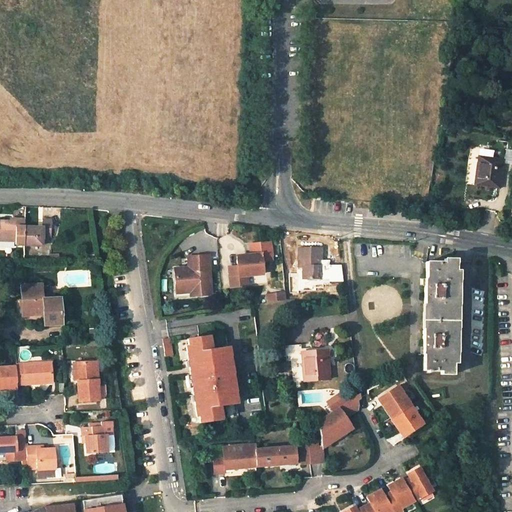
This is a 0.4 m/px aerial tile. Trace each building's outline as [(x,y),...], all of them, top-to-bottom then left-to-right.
[(503,159),(478,156),(474,184),(499,187),(503,159)] [(0,240),(14,241),(14,244),(23,245),(23,225),(24,218),(12,218),(12,221),(8,221),(0,220),(0,240)] [(50,236),(51,219),(41,219),(41,226),(23,225),(23,245),(40,246),(41,235),(50,236)] [(262,259),(271,258),(272,258),(271,244),(255,245),(255,255),(248,256),(238,257),(238,265),(239,275),(248,274),(263,273),(262,259)] [(255,255),(255,245),(247,245),(248,256),(255,255)] [(320,245),(298,245),(299,265),(302,265),(302,277),(329,277),(329,262),(320,262),(320,245)] [(208,293),(205,254),(188,256),(188,266),(173,268),(175,290),(187,289),(188,294),(208,293)] [(424,277),(423,303),(425,303),(424,328),(423,328),(422,354),(424,354),(423,370),(440,370),(453,371),(453,363),(456,269),(456,262),(443,261),(426,261),(425,277),(424,277)] [(239,275),(238,265),(229,265),(231,285),(248,283),(248,274),(239,275)] [(42,299),(41,284),(21,285),(22,299),(23,314),(43,312),(44,318),(44,324),(62,322),(60,298),(42,299)] [(280,299),(279,292),(267,294),(268,301),(280,299)] [(19,306),(20,319),(44,318),(43,312),(23,314),(22,299),(17,299),(17,306),(19,306)] [(209,322),(205,323),(211,358),(222,356),(225,374),(230,374),(227,354),(222,355),(220,348),(226,347),(224,333),(211,335),(209,322)] [(175,341),(179,365),(185,365),(184,361),(189,360),(189,362),(211,358),(205,323),(195,325),(197,337),(175,341)] [(171,355),(168,338),(161,339),(164,356),(171,355)] [(302,359),(302,351),(301,343),(285,344),(286,360),(302,359)] [(326,349),(302,351),(302,359),(304,380),(326,379),(329,378),(326,349)] [(185,365),(179,365),(182,382),(186,381),(185,376),(189,375),(189,380),(213,377),(225,374),(222,356),(211,358),(189,362),(190,364),(190,367),(185,368),(185,365)] [(101,398),(99,359),(79,360),(80,378),(81,399),(101,398)] [(28,384),(55,383),(54,362),(18,364),(18,365),(19,379),(27,379),(28,384)] [(18,365),(0,366),(0,386),(12,386),(12,388),(19,388),(19,384),(19,379),(18,365)] [(234,395),(230,374),(225,374),(213,377),(221,419),(237,416),(235,402),(230,403),(228,396),(234,395)] [(213,377),(189,380),(191,388),(187,388),(186,381),(182,382),(189,424),(209,421),(216,420),(221,419),(213,377)] [(400,393),(395,386),(378,398),(382,404),(396,424),(404,436),(421,424),(417,418),(419,416),(402,391),(400,393)] [(345,400),(340,393),(328,402),(332,409),(345,400)] [(355,395),(319,419),(321,444),(325,445),(350,428),(350,426),(349,423),(356,417),(353,411),(357,408),(358,406),(358,404),(357,401),(355,395)] [(114,433),(113,419),(103,420),(103,421),(103,424),(91,425),(84,425),(85,434),(88,434),(89,441),(89,452),(110,451),(108,433),(114,433)] [(28,446),(28,443),(17,444),(17,440),(17,437),(0,437),(0,451),(5,451),(5,460),(29,459),(28,446)] [(317,447),(317,444),(316,438),(307,439),(308,448),(317,447)] [(308,448),(307,439),(299,440),(299,449),(308,448)] [(255,449),(255,444),(223,447),(223,456),(214,457),(216,473),(225,472),(225,468),(297,462),(295,445),(255,449)] [(323,462),(321,444),(317,444),(317,447),(308,448),(309,463),(323,462)] [(57,468),(56,448),(45,449),(38,449),(38,446),(28,446),(29,459),(29,464),(31,464),(38,463),(38,469),(57,468)] [(309,463),(308,448),(299,449),(301,464),(309,463)] [(57,468),(38,469),(39,477),(62,476),(65,472),(65,467),(57,468)] [(350,507),(342,511),(391,511),(392,511),(397,511),(401,510),(400,508),(431,490),(419,467),(410,472),(407,473),(409,477),(403,481),(401,478),(390,484),(387,485),(390,491),(383,495),(380,489),(369,495),(367,496),(370,502),(356,510),(354,506),(350,507)] [(77,480),(77,471),(72,471),(69,476),(69,481),(77,480)] [(84,511),(123,511),(121,494),(82,499),(84,511)]
